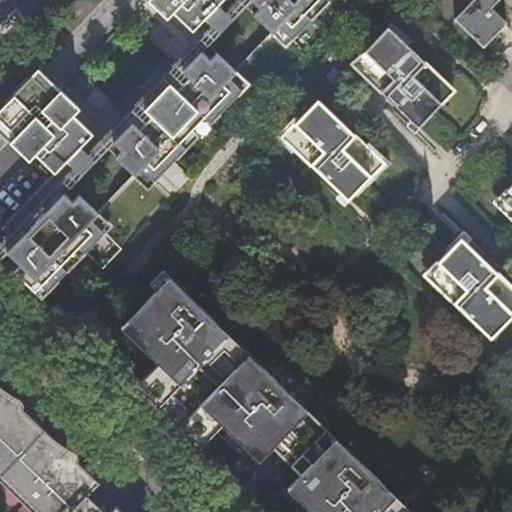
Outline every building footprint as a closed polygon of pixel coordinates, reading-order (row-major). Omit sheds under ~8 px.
[(151,0),(151,1),(171,19),(177,13),(196,32),(226,0),(151,0)] [(282,28),(295,40),(315,20),(308,13),(321,0),(331,0),(333,1),(334,0),(253,0),(248,6),(276,34),(282,28)] [(315,20),(333,1),(331,0),(321,0),(308,13),(315,20)] [(498,0),(474,0),(455,20),(483,48),(506,24),(491,9),(498,0)] [(434,115),(444,104),(438,98),(451,84),(391,27),(368,51),(375,57),(361,71),(415,122),(428,109),(434,115)] [(289,47),(295,40),(282,28),(276,34),(289,47)] [(158,183),(246,91),(233,79),(239,72),(211,45),(205,51),(197,45),(109,136),(115,142),(109,149),(138,176),(145,170),(158,183)] [(355,65),(361,71),(375,57),(368,51),(355,65)] [(8,106),(0,114),(0,118),(19,137),(13,143),(32,162),(39,156),(58,174),(96,134),(77,116),(83,110),(63,91),(41,70),(35,76),(8,105),(8,106)] [(233,79),(246,91),(252,84),(239,72),(233,79)] [(438,98),(444,104),(458,91),(451,84),(438,98)] [(321,101),(298,124),(304,130),(291,144),(344,195),(357,182),(364,188),(374,178),(367,171),(380,157),(321,101)] [(436,117),(434,115),(428,109),(415,122),(410,127),(418,135),(436,117)] [(19,137),(0,118),(0,130),(13,143),(19,137)] [(304,130),(298,124),(284,138),(291,144),(304,130)] [(387,164),(380,157),(367,171),(374,178),(387,164)] [(151,189),(158,183),(145,170),(138,176),(151,189)] [(365,190),(364,188),(357,182),(344,195),(339,200),(347,208),(365,190)] [(497,204),(504,210),(511,201),(511,191),(511,190),(497,204)] [(44,287),(50,293),(70,273),(63,266),(81,248),(88,254),(108,234),(95,222),(101,215),(81,196),(75,203),(66,194),(9,253),(22,266),(16,273),(37,293),(44,287)] [(114,227),(101,215),(95,222),(108,234),(114,227)] [(449,252),(451,253),(458,259),(471,246),(475,241),(467,233),(455,246),(449,252)] [(494,340),(511,321),(511,311),(511,310),(511,309),(511,285),(471,246),(458,259),(451,253),(441,263),(447,270),(434,284),(494,340)] [(70,273),(88,254),(81,248),(63,266),(70,273)] [(428,277),(434,284),(447,270),(441,263),(428,277)] [(150,399),(160,409),(180,428),(190,437),(188,440),(200,451),(224,426),(261,462),(274,449),(310,412),(260,365),(248,378),(245,375),(252,367),(245,361),(238,368),(218,349),(221,346),(222,345),(222,343),(223,343),(223,342),(223,341),(223,340),(222,339),(221,338),(216,332),(221,326),(172,278),(165,286),(160,282),(156,286),(160,291),(123,329),(160,365),(136,389),(148,401),(150,399)] [(44,300),(50,293),(44,287),(37,293),(44,300)] [(0,480),(8,488),(14,483),(25,494),(36,504),(43,511),(122,511),(117,507),(112,511),(96,511),(84,500),(100,483),(93,476),(79,463),(79,462),(80,460),(80,459),(79,457),(78,456),(78,454),(76,453),(75,452),(74,451),(72,451),(70,451),(69,451),(67,451),(25,410),(25,409),(25,408),(25,406),(25,405),(24,403),(23,402),(22,401),(21,400),(20,399),(18,399),(16,398),(15,398),(13,399),(0,385),(0,480)] [(310,412),(274,449),(286,461),(291,466),(305,452),(310,452),(317,459),(337,439),(320,422),(310,412)] [(386,511),(383,509),(387,506),(387,505),(388,504),(388,503),(388,502),(388,501),(388,500),(387,499),(387,498),(381,492),(386,486),(337,439),(317,459),(301,476),(288,489),(312,511),(386,511)] [(14,483),(8,488),(17,496),(17,497),(18,497),(19,497),(20,497),(21,497),(22,496),(23,496),(25,494),(14,483)]
